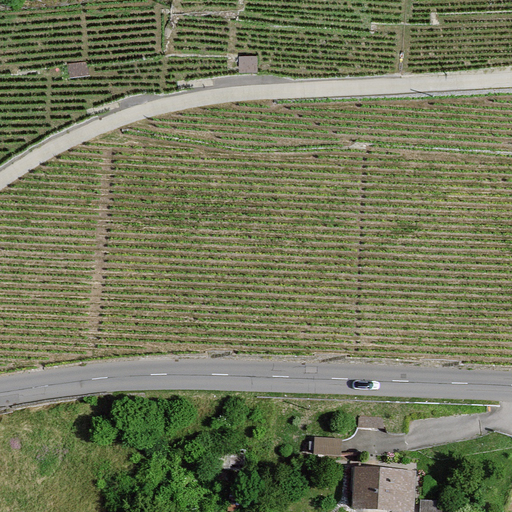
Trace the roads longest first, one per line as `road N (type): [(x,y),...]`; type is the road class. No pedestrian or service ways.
road 1 (track): [(0,178),(65,136),(156,104),(251,88),(511,73)]
road 2 (tertiary): [(511,384),(152,371),(0,389)]
